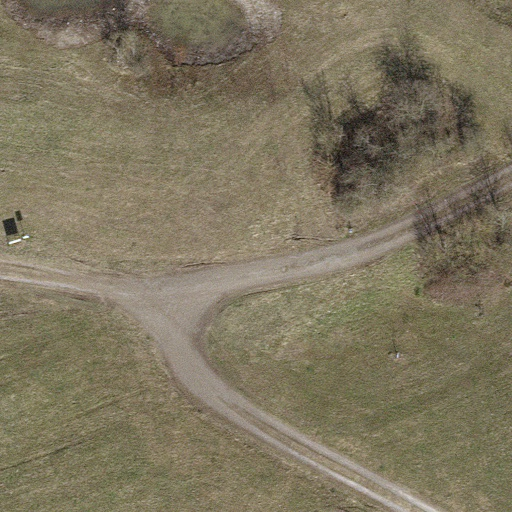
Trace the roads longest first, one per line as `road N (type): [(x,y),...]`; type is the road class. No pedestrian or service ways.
road 1 (track): [(511,180),(387,241),(236,281),(129,288),(0,267)]
road 2 (track): [(420,511),(219,395),(181,342),(167,288)]
